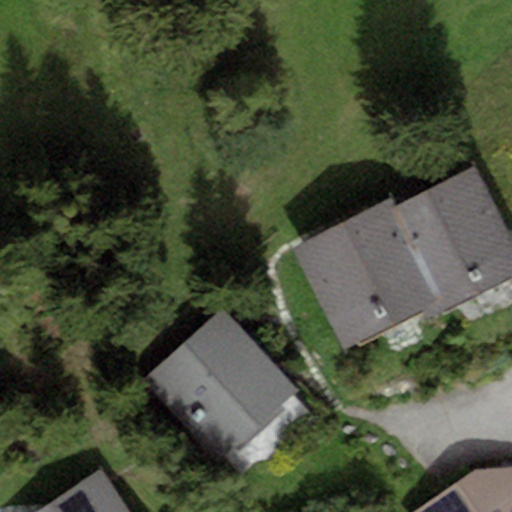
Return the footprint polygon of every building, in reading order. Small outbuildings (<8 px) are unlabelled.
[(511,243),(473,167),(395,207),(389,209),(438,303),(424,310),(428,318),(511,275),(511,243)] [(390,197),(290,249),(343,351),(424,310),(438,303),(389,209),(395,207),(390,197)] [(222,307),(142,380),(218,462),(297,389),(222,307)] [(511,511),(511,466),(474,470),(412,511),(511,511)] [(128,511),(100,470),(36,511),(128,511)]
